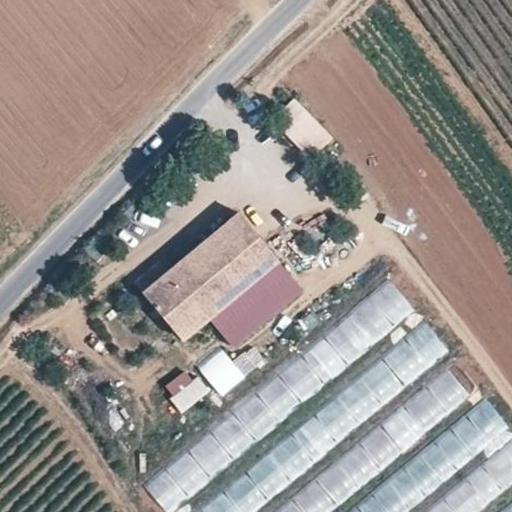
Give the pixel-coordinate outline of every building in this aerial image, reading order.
[(270,121),(311,162),(334,139),(293,98),(270,121)] [(186,349),(280,265),(238,218),(169,284),(146,304),(186,349)] [(146,304),(169,284),(160,274),(137,295),(146,304)] [(247,511),(449,356),(394,285),(141,481),(165,511),(247,511)] [(220,397),(245,377),(222,348),(196,368),(220,397)] [(367,425),(253,511),(327,511),(481,394),(456,362),(370,429),(367,425)] [(189,369),(162,389),(182,414),(208,394),(189,369)] [(511,511),(511,438),(504,430),(509,427),(484,398),(450,428),(441,418),(334,511),(511,511)]
